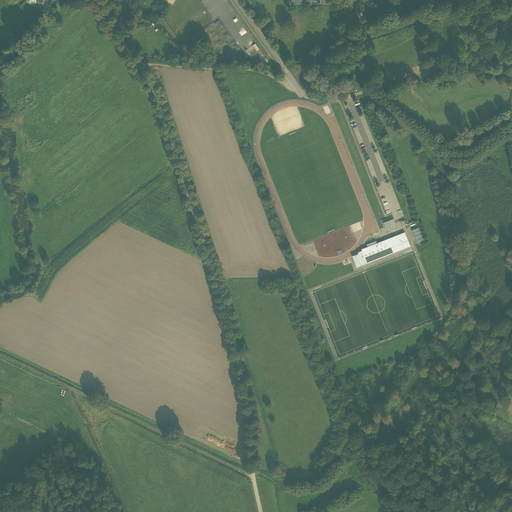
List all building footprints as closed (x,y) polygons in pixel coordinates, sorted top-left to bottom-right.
[(493,4),(492,5),(494,7),(494,6),(495,5),(496,6),(495,7),(496,7),(497,7),(497,8),(496,8),(497,9),(496,9),(495,9),(498,13),(499,13),(500,11),(502,10),(500,8),(500,7),(499,7),(497,4),(497,3),(497,2),(497,1),(495,1),(494,1),(493,2),(493,4)] [(492,9),(492,8),(490,6),(489,7),(488,7),(486,7),(485,8),(486,10),(487,11),(489,10),(489,11),(490,11),(490,12),(492,14),(493,14),(494,15),(495,16),(497,14),(494,10),(493,11),(493,12),(492,11),(492,12),(490,9),(490,8),(491,8),(492,9)] [(502,13),(500,11),(499,13),(500,15),(502,14),(508,21),(510,20),(508,18),(511,14),(511,13),(507,17),(504,13),(505,13),(504,12),(502,13)] [(495,16),(494,15),(486,22),(490,27),(493,30),(494,29),(489,23),(490,23),(489,22),(492,19),(493,20),(493,19),(495,17),(495,16)] [(501,34),(500,31),(498,30),(498,32),(499,34),(499,36),(497,38),(494,37),(493,35),(493,32),(496,31),(498,32),(498,30),(495,29),(494,29),(493,30),(491,32),(491,35),(492,37),(494,39),(497,39),(499,38),(500,36),(501,35),(501,34)] [(504,46),(494,54),(495,56),(511,42),(511,39),(510,41),(508,39),(507,39),(509,41),(508,41),(509,42),(506,44),(504,46)] [(423,241),(418,228),(411,230),(417,243),(423,241)] [(404,233),(361,250),(362,251),(358,253),(359,254),(355,255),(359,264),(382,255),(382,254),(401,246),(402,249),(410,246),(404,233)]
